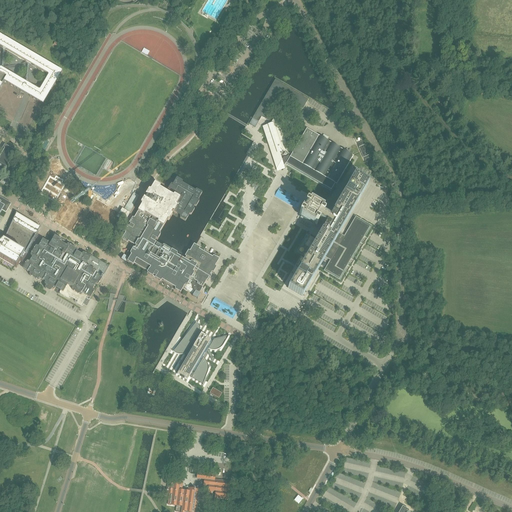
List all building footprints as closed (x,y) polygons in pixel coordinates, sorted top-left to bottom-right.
[(20,91),(25,93),(26,94),(29,96),(43,104),(62,71),(45,61),(42,59),(40,58),(0,34),(0,88),(4,81),(20,91)] [(211,62),(214,64),(215,65),(225,51),(224,50),(220,48),(219,47),(209,60),(211,62)] [(262,126),(277,169),(281,161),(280,156),(281,155),(282,156),(282,157),(283,157),(284,158),(285,158),(286,158),(287,157),(288,156),(290,157),(291,155),(286,151),(288,150),(276,114),(271,123),(270,119),(267,117),(279,95),(303,109),(309,99),(275,79),(252,118),(258,122),(261,117),(269,121),(270,124),(262,126)] [(258,122),(252,119),(249,124),(255,127),(258,122)] [(336,185),(336,184),(352,156),(331,144),(306,129),(291,155),(290,157),(288,156),(287,157),(286,158),(285,158),(284,158),(283,157),(282,157),(282,156),(281,155),(280,156),(281,161),(277,169),(283,167),(285,164),(286,164),(285,164),(290,167),(330,190),(334,184),(336,185)] [(0,215),(3,218),(11,204),(0,197),(0,178),(16,151),(5,145),(0,152),(0,215)] [(363,157),(369,155),(364,145),(359,147),(363,157)] [(245,167),(240,176),(245,178),(250,170),(245,167)] [(50,176),(40,193),(46,197),(45,198),(48,199),(49,198),(55,202),(65,184),(61,182),(62,179),(55,175),(54,178),(50,176)] [(162,281),(166,283),(175,289),(175,290),(180,294),(183,289),(193,295),(192,297),(197,300),(201,295),(199,294),(202,288),(207,281),(208,281),(209,281),(211,276),(210,275),(212,272),(213,273),(216,268),(216,267),(215,267),(219,260),(214,256),(213,256),(213,257),(212,257),(199,250),(200,249),(200,248),(199,248),(196,246),(194,245),(190,251),(189,251),(186,256),(187,257),(185,260),(177,255),(178,254),(178,253),(177,253),(165,245),(164,245),(164,246),(163,247),(155,242),(157,239),(158,240),(161,235),(161,234),(160,233),(168,220),(169,220),(170,220),(173,215),(171,214),(173,211),(181,216),(181,217),(181,218),(186,221),(190,214),(191,214),(192,214),(195,209),(194,208),(195,205),(197,206),(200,201),(200,200),(199,200),(199,199),(203,192),(197,189),(196,189),(196,190),(182,182),(183,181),(182,180),(177,178),(173,184),(172,184),(171,184),(168,189),(170,190),(168,193),(160,188),(161,187),(161,186),(160,186),(155,184),(150,191),(149,191),(149,190),(149,191),(148,191),(145,196),(147,197),(145,199),(144,199),(141,204),(141,205),(142,205),(134,219),(133,218),(132,218),(132,219),(130,222),(129,224),(130,225),(129,227),(127,226),(125,231),(124,232),(125,233),(121,240),(126,243),(127,243),(128,242),(136,247),(134,250),(133,249),(130,253),(128,252),(125,257),(124,256),(121,260),(123,261),(126,263),(126,262),(132,265),(133,265),(134,264),(147,272),(147,273),(147,274),(160,282),(161,282),(161,281),(162,281)] [(306,260),(301,269),(299,272),(290,288),(302,295),(312,279),(324,257),(325,258),(330,261),(325,271),(339,279),(344,270),(347,266),(348,263),(351,258),(357,247),(360,243),(361,241),(364,237),(369,227),(355,219),(344,237),(338,234),(351,212),(352,210),(354,206),(357,202),(366,186),(356,181),(353,179),(347,189),(344,194),(341,199),(333,213),(330,219),(322,215),(324,212),(320,210),(321,210),(316,207),(310,203),(309,205),(306,203),(304,206),(301,212),(299,215),(302,217),(302,218),(311,223),(313,224),(313,223),(314,224),(317,225),(318,223),(325,227),(321,235),(306,260)] [(133,193),(124,209),(129,212),(139,196),(133,193)] [(67,200),(55,220),(66,227),(68,224),(72,227),(82,209),(76,206),(76,204),(74,203),(73,204),(67,200)] [(94,214),(91,218),(109,228),(112,222),(113,223),(115,220),(114,220),(117,213),(100,203),(98,207),(95,206),(91,213),(94,214)] [(40,227),(18,214),(16,213),(3,241),(0,245),(0,258),(16,268),(40,227)] [(91,257),(90,258),(84,254),(83,254),(82,254),(82,255),(81,256),(76,253),(77,252),(77,251),(76,250),(68,245),(67,245),(67,246),(66,247),(61,244),(62,243),(62,242),(61,241),(60,240),(61,239),(55,235),(50,243),(51,243),(50,245),(43,240),(38,248),(37,247),(36,247),(35,248),(31,255),(31,256),(31,257),(32,258),(30,262),(29,263),(28,262),(27,262),(27,263),(23,269),(21,272),(38,282),(39,282),(40,280),(45,283),(45,284),(44,285),(45,285),(45,286),(46,286),(45,288),(45,289),(45,290),(48,291),(48,290),(51,292),(52,290),(53,290),(54,291),(54,290),(55,290),(55,289),(60,292),(60,293),(60,294),(60,295),(68,299),(69,300),(70,299),(70,298),(76,301),(75,302),(75,303),(76,304),(77,305),(78,303),(77,303),(78,302),(81,304),(85,298),(86,299),(87,300),(88,298),(90,299),(94,293),(94,292),(94,291),(93,291),(92,290),(95,285),(97,285),(97,286),(98,286),(98,285),(108,267),(91,257)] [(222,348),(223,347),(229,336),(229,335),(229,336),(214,340),(213,342),(211,340),(201,334),(201,335),(199,334),(199,333),(200,332),(200,331),(200,330),(200,328),(200,327),(199,326),(199,325),(198,324),(197,323),(196,322),(196,323),(173,352),(174,353),(176,354),(177,355),(180,355),(182,355),(184,355),(185,354),(188,359),(177,374),(187,380),(193,371),(195,372),(191,378),(193,380),(194,379),(203,385),(208,373),(208,370),(208,368),(208,366),(208,364),(207,362),(206,360),(204,358),(209,349),(210,350),(212,350),(213,351),(215,351),(217,350),(219,350),(220,349),(222,348)] [(222,393),(212,388),(209,394),(211,395),(218,399),(222,393)] [(214,479),(215,475),(198,472),(197,479),(204,480),(203,486),(208,487),(207,493),(211,493),(211,492),(215,493),(214,498),(227,499),(229,482),(214,479)] [(192,511),(194,507),(195,507),(198,489),(188,488),(187,491),(181,490),(183,482),(168,480),(167,482),(166,494),(169,494),(167,505),(176,506),(175,511),(181,511),(180,511),(183,511),(184,511),(186,511),(192,511)]
